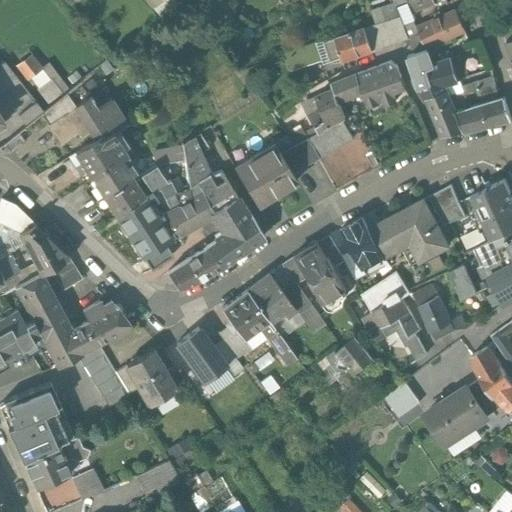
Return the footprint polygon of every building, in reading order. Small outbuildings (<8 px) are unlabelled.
[(147,0),(160,13),(173,0),(147,0)] [(403,0),(405,3),(407,2),(407,3),(409,2),(414,15),(430,9),(426,0),(403,0)] [(372,10),(376,23),(400,15),(396,2),(372,10)] [(455,12),(418,28),(420,33),(427,49),(431,47),(465,33),(455,12)] [(400,18),(390,21),(397,43),(408,39),(408,38),(400,18)] [(390,21),(364,30),(371,51),(397,43),(390,21)] [(350,33),(323,43),(330,64),(341,60),(342,62),(371,53),(371,51),(364,30),(350,34),(350,33)] [(420,33),(408,38),(408,39),(415,55),(427,51),(427,49),(420,33)] [(316,45),(306,48),(311,65),(321,62),(316,45)] [(415,55),(408,58),(417,84),(436,77),(432,65),(428,53),(432,51),(431,47),(427,49),(427,51),(415,55)] [(19,64),(33,82),(47,71),(33,53),(19,64)] [(460,57),(451,60),(458,82),(467,80),(460,57)] [(436,77),(417,84),(420,94),(424,100),(446,94),(443,87),(458,82),(451,60),(432,65),(436,77)] [(3,62),(0,64),(0,93),(19,82),(3,62)] [(390,62),(360,74),(363,94),(367,108),(395,98),(393,93),(405,88),(397,67),(390,62)] [(334,91),(317,97),(322,111),(314,115),(312,111),(305,114),(313,129),(314,128),(317,133),(341,118),(344,116),(339,102),(363,94),(360,74),(331,85),(334,91)] [(493,79),(462,87),(464,93),(476,91),(495,86),(493,79)] [(107,102),(92,80),(82,87),(89,97),(96,109),(107,102)] [(495,86),(476,91),(478,100),(499,95),(496,86),(495,86)] [(458,95),(447,98),(446,94),(424,100),(425,102),(426,102),(441,138),(462,133),(453,112),(457,111),(456,107),(461,106),(458,95)] [(68,111),(47,125),(59,144),(75,133),(78,137),(87,131),(88,132),(90,131),(94,138),(96,140),(110,130),(111,131),(125,122),(110,100),(107,102),(96,109),(89,97),(68,111)] [(43,112),(40,114),(47,125),(68,111),(59,98),(43,112)] [(457,111),(453,112),(462,133),(511,121),(504,98),(457,111)] [(35,103),(19,116),(26,125),(40,114),(43,112),(35,103)] [(341,118),(317,133),(307,139),(318,158),(353,139),(341,118)] [(110,130),(96,140),(94,138),(74,152),(91,178),(126,154),(111,131),(110,130)] [(210,176),(200,153),(209,149),(199,134),(188,140),(188,139),(181,144),(182,147),(184,163),(189,200),(190,201),(202,194),(212,213),(210,214),(211,216),(222,232),(214,237),(217,241),(206,248),(219,268),(220,269),(264,237),(250,214),(248,216),(221,171),(210,176)] [(307,139),(280,154),(292,174),(319,159),(318,158),(307,139)] [(274,144),(234,168),(257,206),(297,182),(292,174),(280,154),(274,144)] [(182,147),(151,153),(155,166),(164,185),(168,182),(174,192),(187,186),(184,163),(182,147)] [(126,154),(91,178),(103,197),(129,179),(138,172),(126,154)] [(187,186),(174,192),(168,182),(164,185),(155,166),(140,175),(143,179),(151,192),(158,188),(171,211),(164,215),(175,234),(176,235),(211,216),(210,214),(212,213),(202,194),(190,201),(189,200),(187,186)] [(129,179),(103,197),(116,216),(146,196),(151,192),(143,179),(134,186),(129,179)] [(511,197),(504,180),(484,189),(485,191),(470,197),(490,242),(511,230),(511,197)] [(452,186),(429,198),(441,219),(444,226),(464,216),(456,199),(452,186)] [(146,196),(116,216),(143,258),(165,244),(164,241),(156,245),(152,239),(160,233),(153,221),(155,220),(145,204),(149,200),(146,196)] [(0,243),(18,233),(34,224),(13,205),(1,199),(0,201),(0,243)] [(447,246),(423,201),(369,229),(383,258),(415,241),(424,258),(447,246)] [(175,234),(164,215),(155,220),(153,221),(160,233),(152,239),(156,245),(164,241),(175,234)] [(363,268),(383,258),(369,229),(363,218),(341,229),(345,236),(344,237),(351,250),(352,249),(353,250),(362,269),(363,268)] [(67,257),(34,224),(18,233),(41,273),(48,269),(67,257)] [(511,230),(490,242),(474,251),(481,267),(486,278),(488,277),(511,265),(511,254),(507,242),(511,239),(511,230)] [(175,234),(164,241),(165,244),(168,250),(180,243),(176,235),(175,234)] [(329,237),(317,243),(325,257),(328,257),(334,268),(345,261),(341,256),(329,237)] [(511,254),(511,265),(488,277),(502,306),(511,298),(511,239),(507,242),(511,254)] [(317,242),(293,257),(293,258),(306,279),(309,282),(308,284),(311,290),(314,290),(324,303),(328,305),(337,300),(338,297),(346,291),(334,270),(334,268),(328,257),(325,257),(317,243),(317,242)] [(165,244),(143,258),(151,269),(172,257),(168,250),(165,244)] [(206,248),(185,261),(168,273),(179,289),(200,281),(219,268),(206,248)] [(366,275),(363,268),(362,269),(353,250),(341,256),(345,261),(354,281),(366,275)] [(9,254),(0,258),(0,276),(2,281),(18,272),(9,254)] [(67,257),(48,269),(56,285),(79,273),(78,272),(69,256),(67,257)] [(293,258),(281,265),(293,282),(296,285),(306,279),(293,258)] [(463,266),(448,273),(461,301),(476,294),(463,266)] [(71,330),(41,273),(14,288),(32,320),(24,323),(16,309),(0,317),(0,361),(12,355),(14,357),(43,341),(57,367),(83,353),(83,351),(136,323),(118,306),(98,316),(71,330)] [(396,273),(362,296),(371,313),(372,314),(400,298),(408,293),(396,273)] [(281,291),(268,274),(247,290),(268,320),(281,311),(285,316),(294,309),(281,291)] [(118,306),(91,280),(90,279),(83,290),(98,316),(118,306)] [(296,285),(293,282),(281,291),(294,309),(312,333),(323,324),(296,285)] [(433,288),(414,297),(431,333),(435,341),(450,333),(454,331),(467,330),(461,316),(450,322),(433,288)] [(247,290),(222,309),(244,338),(258,328),(268,320),(247,290)] [(400,298),(372,314),(371,313),(361,319),(374,341),(385,335),(395,330),(402,340),(403,340),(407,347),(409,346),(418,360),(426,354),(414,332),(419,329),(400,298)] [(268,320),(258,328),(279,356),(283,352),(279,347),(285,343),(268,320)] [(511,320),(490,336),(508,361),(511,358),(511,346),(504,335),(511,329),(511,320)] [(198,328),(175,344),(204,383),(226,367),(198,328)] [(372,360),(352,337),(334,350),(353,374),(372,360)] [(488,347),(472,355),(473,365),(480,379),(481,379),(485,385),(495,378),(496,379),(505,374),(488,347)] [(151,350),(125,365),(139,388),(149,405),(175,389),(151,350)] [(139,388),(125,365),(115,371),(129,393),(139,388)] [(505,374),(496,379),(495,378),(485,385),(493,398),(502,406),(508,411),(511,408),(511,385),(511,386),(505,374)] [(485,385),(481,379),(480,379),(467,387),(486,416),(502,406),(493,398),(485,385)] [(13,425),(7,428),(11,438),(12,437),(22,461),(23,460),(67,441),(53,409),(60,406),(49,382),(2,401),(13,425)] [(404,382),(384,396),(399,417),(420,403),(404,382)] [(467,387),(425,415),(444,444),(486,416),(467,387)] [(67,441),(23,460),(35,488),(70,473),(65,461),(70,459),(78,462),(86,458),(86,457),(89,450),(81,447),(77,436),(67,441)] [(168,460),(135,475),(145,497),(180,481),(168,460)] [(91,468),(71,478),(81,499),(90,496),(103,490),(91,468)] [(103,490),(90,496),(94,504),(106,498),(103,490)] [(367,511),(350,495),(334,511),(367,511)]
